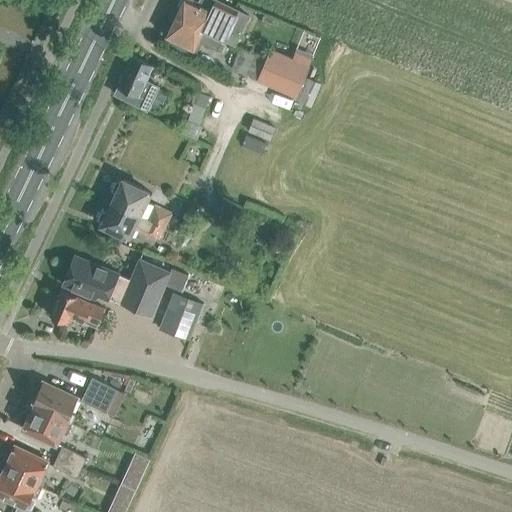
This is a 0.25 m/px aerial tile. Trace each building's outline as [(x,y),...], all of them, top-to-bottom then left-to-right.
[(182,0),(175,16),(215,35),(215,36),(223,40),(224,39),(222,38),(236,9),(217,0),(200,0),(199,2),(194,0),(182,0)] [(174,17),(165,36),(193,49),(197,40),(218,50),(223,40),(215,36),(174,17)] [(231,68),(247,74),(255,54),(239,48),(231,68)] [(295,94),(294,97),(312,104),(320,83),(303,75),(307,65),(270,49),(267,57),(255,52),(255,54),(247,74),(295,94)] [(120,74),(118,79),(119,82),(118,84),(117,84),(113,93),(125,99),(147,110),(151,101),(160,105),(165,95),(165,94),(156,89),(158,85),(145,78),(149,71),(152,64),(132,54),(123,73),(120,74)] [(189,118),(202,123),(212,95),(199,91),(189,118)] [(271,140),(276,127),(252,117),(247,131),(271,140)] [(245,134),(242,144),(262,152),(266,142),(245,134)] [(122,178),(121,179),(116,182),(114,187),(115,192),(111,200),(165,227),(172,212),(154,203),(153,204),(148,202),(152,193),(149,191),(122,178)] [(238,219),(244,206),(222,196),(216,209),(238,219)] [(166,227),(165,227),(111,200),(107,209),(102,211),(99,216),(101,222),(100,224),(127,237),(127,236),(130,237),(134,228),(156,239),(157,238),(160,240),(166,227)] [(121,302),(151,315),(164,284),(182,291),(189,274),(170,267),(169,270),(139,258),(131,278),(74,255),(62,283),(96,297),(97,292),(121,302)] [(90,319),(98,322),(104,307),(76,295),(60,289),(49,315),(67,322),(69,316),(88,323),(90,319)] [(173,291),(159,327),(188,339),(197,315),(202,302),(173,291)] [(117,388),(92,376),(81,400),(106,412),(113,397),(117,388)] [(34,405),(71,423),(76,413),(71,411),(78,397),(43,380),(34,399),(36,400),(34,405)] [(117,388),(113,397),(119,400),(123,391),(117,388)] [(66,433),(71,423),(34,405),(30,414),(27,414),(23,422),(25,425),(23,428),(57,445),(58,444),(56,443),(56,442),(58,443),(63,432),(66,433)] [(10,449),(6,457),(8,460),(4,469),(41,487),(46,476),(43,474),(49,461),(15,445),(13,449),(10,449)] [(61,445),(57,454),(81,466),(86,456),(61,445)] [(135,489),(149,459),(134,452),(120,482),(135,489)] [(76,477),(81,466),(57,454),(51,465),(76,477)] [(0,472),(0,495),(27,509),(27,507),(26,506),(31,495),(36,497),(41,487),(4,469),(1,474),(0,472)] [(107,511),(124,511),(135,489),(120,482),(107,511)]
